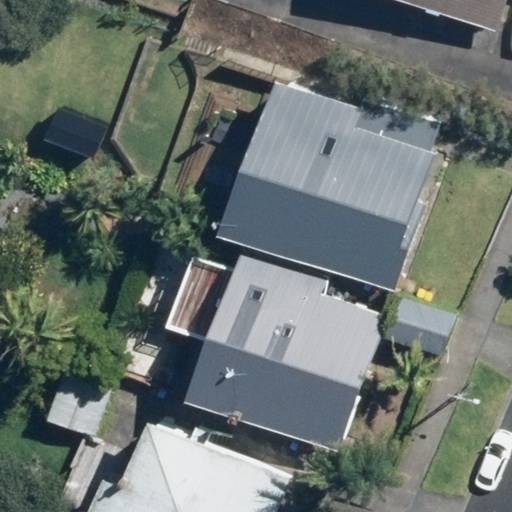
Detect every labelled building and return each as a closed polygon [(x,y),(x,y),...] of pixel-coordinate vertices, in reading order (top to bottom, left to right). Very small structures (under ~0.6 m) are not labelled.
[(511,0),(437,0),(504,23),(511,0)] [(282,65),(227,221),(403,282),(436,189),(428,187),(443,144),(368,117),(375,98),(282,65)] [(252,236),(196,387),(346,443),(395,308),(333,283),(338,268),(252,236)] [(464,307),(409,291),(398,327),(453,344),(464,307)] [(70,365),(51,413),(99,432),(119,384),(70,365)] [(116,464),(93,511),(281,511),(302,466),(159,405),(133,470),(116,464)]
